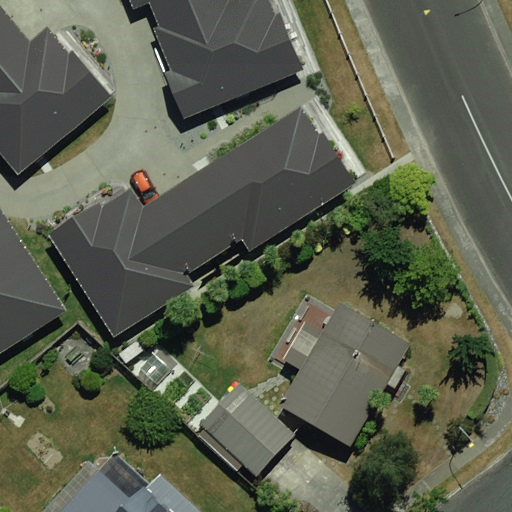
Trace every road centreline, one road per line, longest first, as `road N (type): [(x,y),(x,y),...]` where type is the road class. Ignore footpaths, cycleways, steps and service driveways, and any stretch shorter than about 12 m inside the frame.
road 1 (residential): [(0,200),(80,172),(105,143),(108,48),(76,0)]
road 2 (residential): [(418,0),(511,192)]
